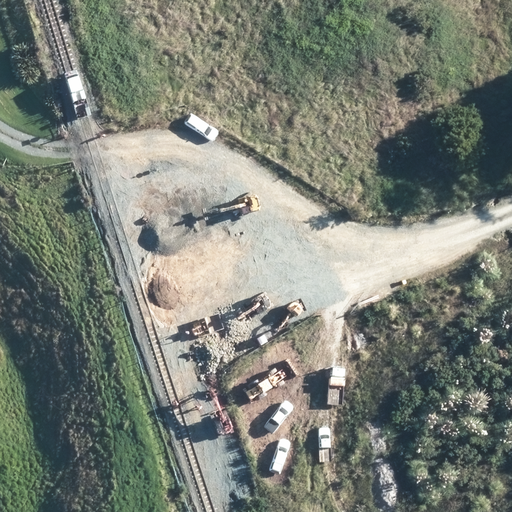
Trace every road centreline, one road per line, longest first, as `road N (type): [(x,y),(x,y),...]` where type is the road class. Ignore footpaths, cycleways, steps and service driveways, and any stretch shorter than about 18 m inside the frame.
road 1 (unclassified): [(187,143),(342,231),(414,239),(511,207)]
road 2 (track): [(0,117),(42,150),(187,143)]
